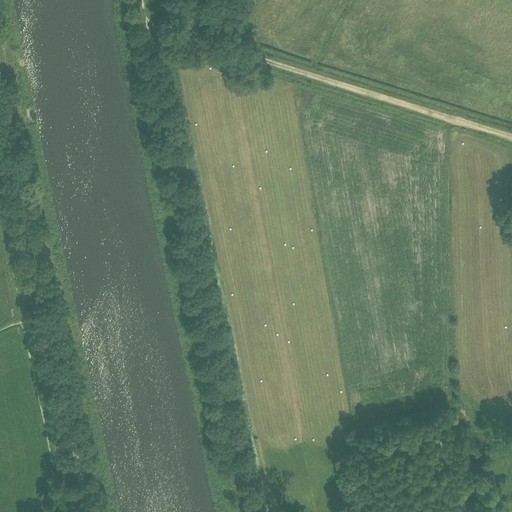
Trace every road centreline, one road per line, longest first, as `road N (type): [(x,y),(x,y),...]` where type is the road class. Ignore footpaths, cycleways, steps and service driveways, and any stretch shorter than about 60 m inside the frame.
road 1 (track): [(150,31),(258,511)]
road 2 (unclassified): [(91,511),(0,90)]
road 3 (track): [(511,138),(150,31)]
